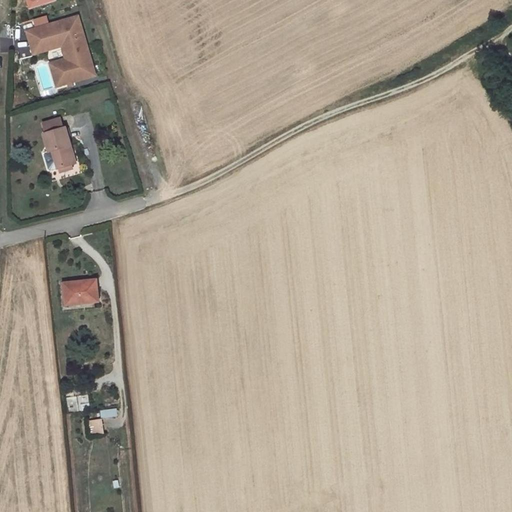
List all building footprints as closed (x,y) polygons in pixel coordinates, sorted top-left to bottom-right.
[(78,17),(27,31),(32,49),(63,40),(65,45),(69,58),(70,63),(64,74),(66,84),(67,83),(68,87),(74,85),(73,82),(95,75),(78,17)] [(2,48),(13,48),(13,34),(2,34),(2,48)] [(63,40),(32,49),(34,54),(62,46),(65,45),(63,40)] [(66,59),(50,64),(57,86),(66,84),(64,74),(70,63),(69,58),(66,59)] [(43,124),(46,133),(63,128),(60,119),(43,124)] [(46,133),(43,134),(49,152),(52,150),(58,168),(59,168),(71,164),(75,163),(65,128),(63,128),(46,133)] [(52,150),(49,152),(54,169),(58,168),(52,150)] [(78,301),(78,304),(98,301),(96,280),(63,283),(65,302),(78,301)] [(87,394),(77,396),(67,397),(70,413),(89,410),(87,394)] [(99,410),(99,418),(116,416),(116,408),(99,410)] [(87,422),(89,436),(104,434),(102,420),(87,422)]
